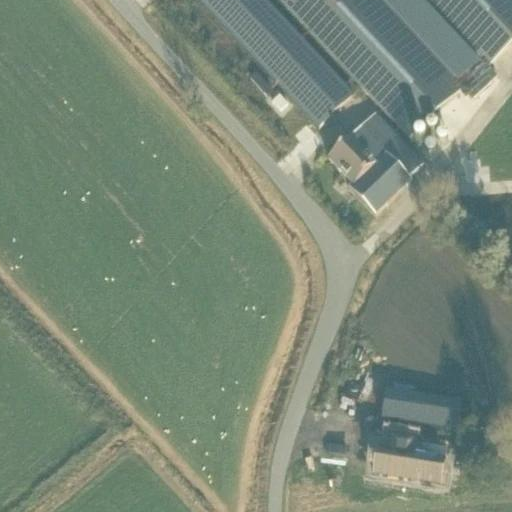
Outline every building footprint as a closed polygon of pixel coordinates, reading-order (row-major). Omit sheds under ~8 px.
[(193,0),(316,131),(351,98),(259,0),(193,0)] [(472,105),(497,81),(495,79),(503,72),(495,63),(511,46),(511,0),(415,0),(477,66),(455,85),(375,0),(277,0),(360,89),(372,78),(422,131),(459,96),(465,102),(468,100),(472,105)] [(424,168),(374,119),(359,133),(360,133),(350,142),(327,163),(353,189),(348,193),(375,220),(412,185),(409,182),(424,168)] [(381,423),(445,432),(449,404),(385,394),(381,423)] [(387,455),(377,453),(373,480),(440,490),(444,464),(414,459),(416,444),(389,440),(387,455)]
